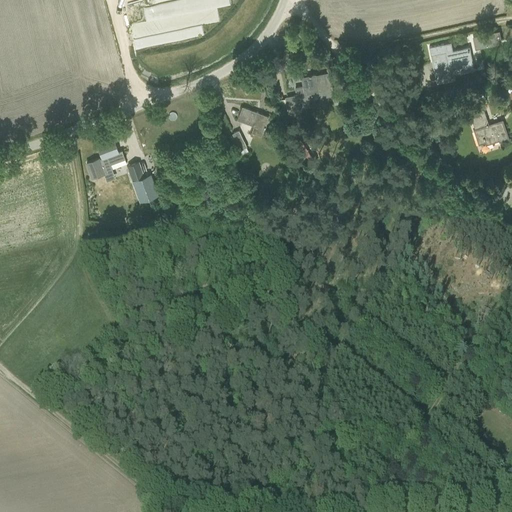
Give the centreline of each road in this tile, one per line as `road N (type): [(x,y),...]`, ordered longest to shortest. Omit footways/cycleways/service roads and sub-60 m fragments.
road 1 (track): [(0,368),(144,485),(210,507),(290,511)]
road 2 (unclassified): [(0,154),(219,75),(250,57),(293,7)]
road 3 (unclassified): [(511,236),(334,50)]
road 4 (residential): [(334,50),(511,20)]
